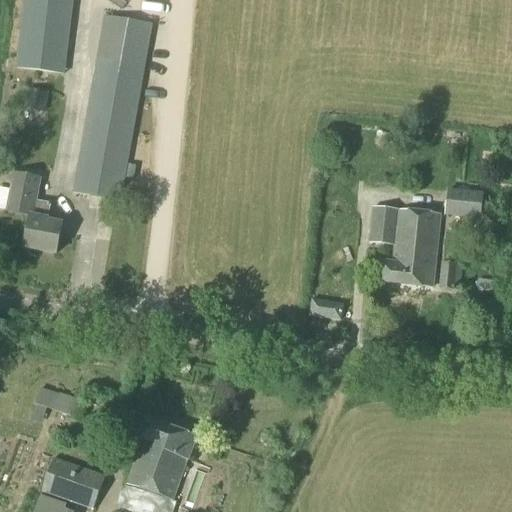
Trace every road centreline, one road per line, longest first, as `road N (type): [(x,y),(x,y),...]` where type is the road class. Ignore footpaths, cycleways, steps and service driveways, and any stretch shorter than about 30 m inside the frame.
road 1 (tertiary): [(511,388),(379,381),(206,357),(0,310)]
road 2 (unknown): [(142,342),(178,0)]
road 3 (unknown): [(87,0),(61,200),(72,326)]
